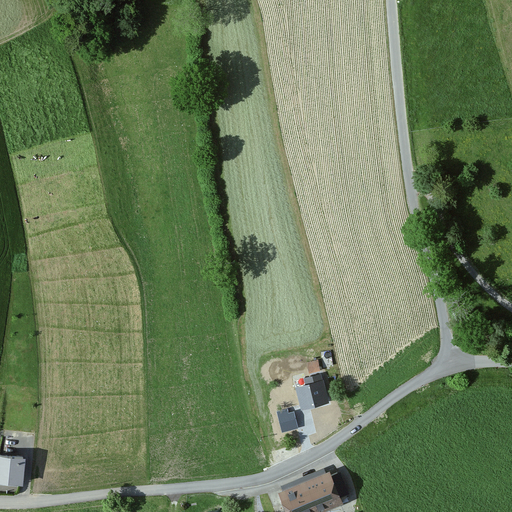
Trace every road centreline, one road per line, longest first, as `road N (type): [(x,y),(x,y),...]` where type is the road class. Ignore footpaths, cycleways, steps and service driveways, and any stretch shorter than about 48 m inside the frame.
road 1 (unclassified): [(0,504),(266,478),(299,465),(453,364)]
road 2 (unclassified): [(388,0),(407,159),(453,364)]
